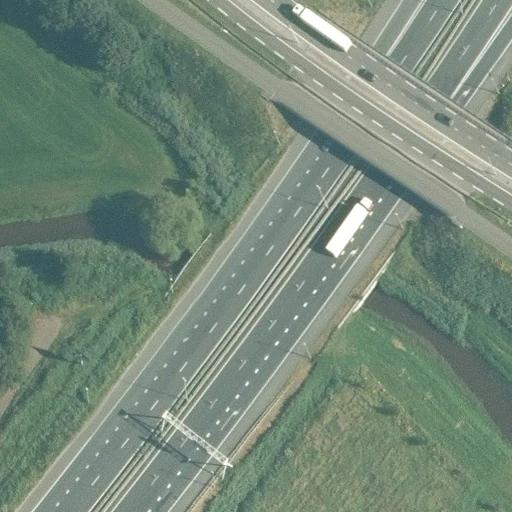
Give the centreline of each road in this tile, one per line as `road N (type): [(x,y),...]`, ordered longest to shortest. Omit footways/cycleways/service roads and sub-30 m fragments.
road 1 (motorway): [(400,64),(64,511)]
road 2 (motorway): [(126,511),(438,91)]
road 3 (unclassified): [(511,249),(156,0)]
road 4 (primary): [(221,0),(511,203)]
road 5 (primary): [(511,164),(272,0)]
